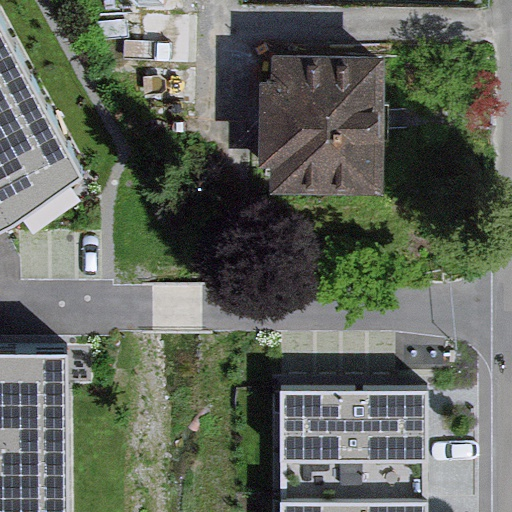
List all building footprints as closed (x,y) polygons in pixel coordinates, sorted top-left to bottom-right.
[(206,4),(116,0),(94,0),(91,86),(142,88),(141,110),(201,112),(206,4)] [(0,6),(0,224),(9,222),(83,164),(0,6)] [(377,48),(282,47),(282,74),(271,74),(270,142),(281,142),(281,167),(376,168),(377,48)] [(71,511),(69,328),(0,328),(0,511),(71,511)] [(429,378),(276,382),(278,461),(431,457),(429,378)] [(430,511),(430,484),(277,487),(277,511),(430,511)]
